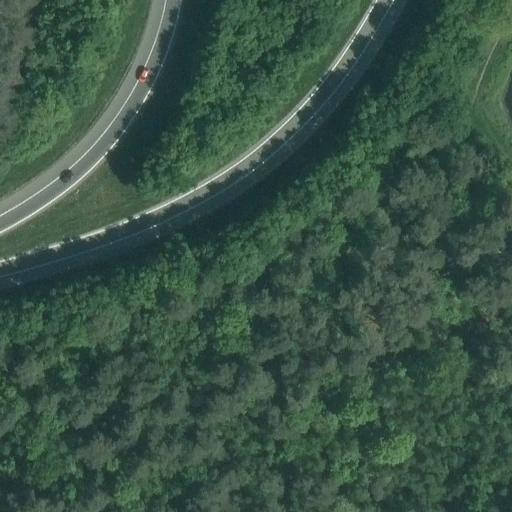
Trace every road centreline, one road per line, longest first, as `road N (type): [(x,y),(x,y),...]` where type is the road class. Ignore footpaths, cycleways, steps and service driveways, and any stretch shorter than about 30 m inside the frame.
road 1 (motorway): [(0,272),(139,228),(243,178),(320,115),(404,0)]
road 2 (motorway): [(177,0),(168,44),(132,117),(67,187),(0,228)]
